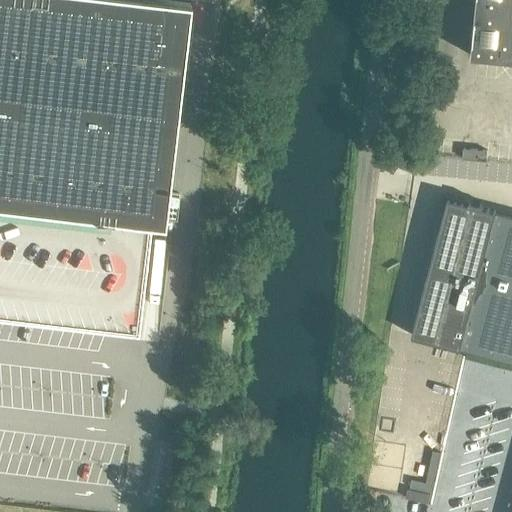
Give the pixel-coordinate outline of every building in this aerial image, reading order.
[(0,0),(0,169),(154,188),(156,165),(173,26),(188,28),(191,5),(147,0),(0,0)] [(511,0),(478,0),(472,58),(485,59),(503,61),(511,61),(511,0)] [(463,160),(487,162),(488,152),(464,149),(463,160)] [(0,169),(0,302),(43,308),(41,327),(138,338),(147,270),(144,270),(154,188),(0,169)] [(169,207),(178,208),(179,199),(170,198),(169,207)] [(448,199),(412,337),(460,349),(511,362),(511,216),(496,212),(448,199)]
